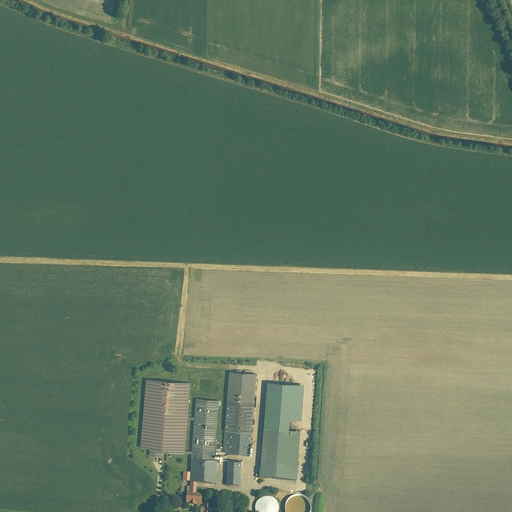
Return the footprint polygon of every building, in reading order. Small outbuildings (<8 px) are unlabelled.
[(229,371),(222,452),(250,454),(257,373),(229,371)] [(145,376),(138,448),(150,449),(149,456),(164,458),(164,452),(185,454),(192,381),(145,376)] [(268,382),(260,477),(296,480),(300,430),(288,429),(289,419),(301,420),(304,385),(268,382)] [(218,399),(195,398),(190,473),(189,483),(196,484),(216,485),(217,459),(213,459),(218,399)] [(226,460),(224,486),(238,487),(240,461),(226,460)] [(189,483),(190,473),(182,473),(181,483),(189,483)] [(196,493),(196,484),(189,483),(188,497),(185,496),(184,505),(201,505),(200,508),(198,508),(197,511),(210,511),(211,499),(201,498),(202,493),(196,493)] [(278,511),(278,507),(277,503),(274,500),(271,498),(267,498),(263,498),(260,499),(257,502),(255,505),(254,509),(254,511),(278,511)]
